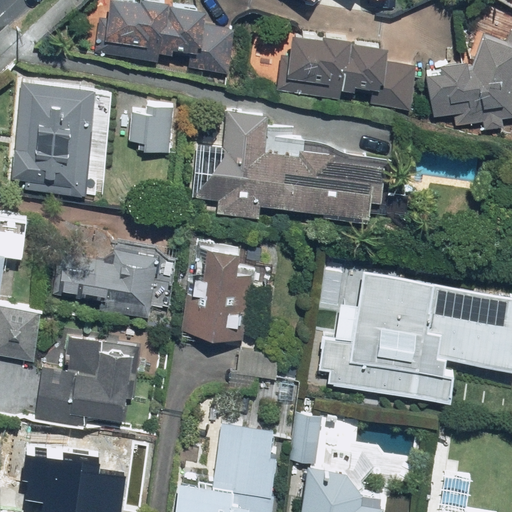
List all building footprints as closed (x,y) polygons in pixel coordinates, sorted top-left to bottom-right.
[(116,0),(116,25),(106,25),(105,51),(163,53),(164,45),(193,46),(192,61),(237,63),(239,18),(212,17),(212,0),(116,0)] [(320,24),(320,17),(306,16),(305,23),(299,22),(293,91),(345,95),(347,70),(382,73),(380,98),(414,101),(421,24),(396,22),(396,31),(360,28),(360,23),(333,21),(333,25),(320,24)] [(511,99),(511,28),(498,24),(492,45),(429,55),(437,102),(491,93),(511,99)] [(28,172),(28,184),(113,187),(118,79),(23,75),(20,152),(16,152),(15,172),(28,172)] [(152,103),(134,102),(133,133),(151,134),(150,144),(177,146),(179,97),(152,96),(152,103)] [(268,196),(399,202),(401,146),(345,143),(345,138),(308,136),(307,142),(275,140),(277,101),(233,99),(231,140),(200,139),(198,192),(224,193),(223,208),(268,210),(268,196)] [(0,199),(0,276),(10,278),(13,244),(33,246),(37,203),(0,199)] [(247,259),(250,237),(200,230),(188,320),(255,329),(264,262),(247,259)] [(159,297),(176,299),(182,245),(133,239),(131,251),(64,243),(60,280),(109,286),(107,305),(157,311),(159,297)] [(327,322),(323,359),(335,360),(334,377),(459,388),(462,361),(454,360),(455,349),(511,353),(511,276),(446,271),(447,263),(367,256),(364,288),(348,287),(345,324),(327,322)] [(0,387),(0,388),(3,345),(42,348),(45,303),(0,299),(0,387)] [(73,361),(47,359),(42,412),(123,418),(124,407),(137,408),(143,339),(70,333),(69,345),(75,346),(73,361)] [(242,361),(235,361),(233,386),(263,389),(264,367),(284,369),(286,342),(244,339),(242,361)] [(300,406),(297,452),(323,453),(325,407),(300,406)] [(274,511),(282,420),(223,415),(219,475),(181,472),(177,511),(274,511)] [(50,490),(48,511),(99,511),(100,504),(132,506),(136,442),(78,439),(68,449),(68,452),(55,452),(55,443),(43,443),(42,451),(32,450),(30,475),(41,490),(50,490)] [(391,511),(394,482),(370,480),(372,459),(313,454),(308,511),(391,511)]
